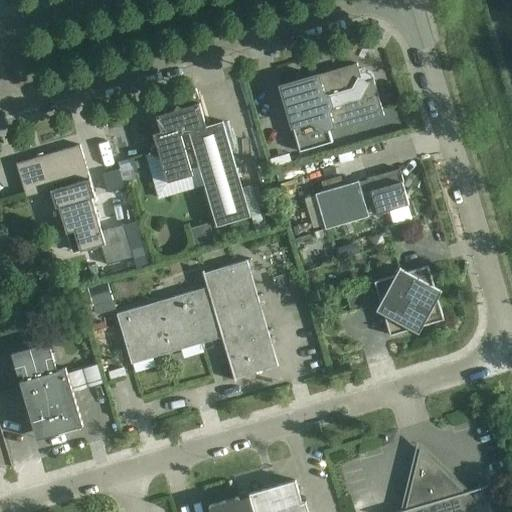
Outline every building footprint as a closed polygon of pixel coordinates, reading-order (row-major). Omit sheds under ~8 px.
[(357,64),(280,86),(299,152),(332,143),(329,132),(384,116),(373,80),(370,80),(369,77),(363,74),(360,75),(357,64)] [(176,106),(174,111),(156,116),(163,139),(155,142),(148,154),(161,160),(167,183),(193,175),(191,169),(199,167),(216,227),(251,217),(223,121),(206,126),(199,104),(181,109),(176,106)] [(55,209),(59,208),(92,198),(95,197),(80,145),(16,164),(26,198),(50,191),(55,209)] [(367,180),(377,213),(377,214),(409,205),(402,183),(403,183),(399,169),(367,178),(367,180)] [(120,170),(104,175),(109,192),(125,187),(120,170)] [(377,213),(367,180),(358,183),(358,181),(315,194),(326,229),(368,217),(368,215),(377,213)] [(59,208),(62,220),(59,222),(57,225),(57,229),(59,232),(63,234),(66,234),(72,254),(101,245),(105,244),(92,198),(59,208)] [(209,223),(193,228),(189,229),(195,249),(215,244),(209,223)] [(105,244),(101,245),(107,265),(133,257),(124,225),(101,231),(105,244)] [(356,243),(336,250),(339,259),(358,252),(356,243)] [(362,258),(350,262),(352,270),(365,266),(362,258)] [(203,273),(207,287),(214,309),(258,296),(247,260),(203,273)] [(442,289),(434,287),(428,266),(407,272),(399,268),(395,276),(374,282),(380,303),(376,310),(384,315),(390,335),(411,329),(419,333),(423,326),(444,320),(437,299),(442,289)] [(295,285),(291,272),(272,278),(275,290),(295,285)] [(97,307),(114,302),(109,285),(92,290),(97,307)] [(214,309),(207,287),(116,314),(131,364),(222,338),(214,309)] [(214,309),(222,338),(224,344),(268,331),(258,296),(214,309)] [(226,351),(230,364),(234,379),(278,366),(268,331),(224,344),(226,351)] [(21,347),(21,351),(11,354),(18,375),(22,374),(24,380),(57,371),(49,343),(38,346),(36,343),(34,341),(30,340),(25,342),(22,344),(21,347)] [(37,440),(52,435),(83,426),(66,368),(57,371),(24,380),(19,382),(37,440)] [(477,511),(476,506),(487,503),(483,487),(465,493),(419,449),(405,510),(398,511),(477,511)] [(304,511),(295,480),(266,489),(245,495),(244,495),(210,505),(211,511),(304,511)]
